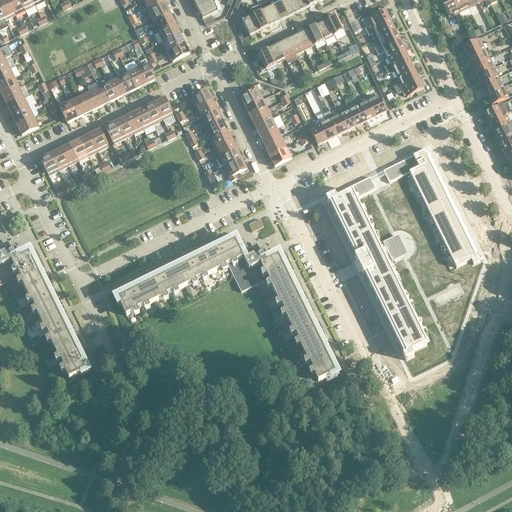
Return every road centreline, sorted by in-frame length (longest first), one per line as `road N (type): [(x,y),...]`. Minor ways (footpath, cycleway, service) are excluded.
road 1 (residential): [(277,185),(76,282)]
road 2 (residential): [(277,185),(455,97)]
road 3 (residential): [(360,352),(277,185)]
road 4 (residential): [(277,185),(213,67)]
road 5 (residential): [(455,97),(511,209)]
